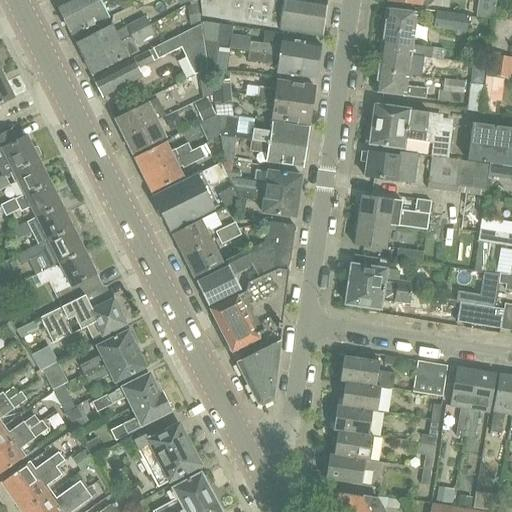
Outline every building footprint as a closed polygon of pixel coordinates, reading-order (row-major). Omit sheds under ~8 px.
[(64,19),(101,0),(60,0),(56,2),(64,19)] [(101,0),(64,19),(72,35),(107,17),(103,9),(119,0),(101,0)] [(280,30),(321,37),(327,0),(325,0),(200,0),(202,16),(281,28),(280,30)] [(477,0),(475,16),(494,19),(496,0),(477,0)] [(198,6),(187,8),(190,26),(200,21),(198,6)] [(383,29),(414,34),(416,22),(418,12),(386,8),(383,29)] [(435,11),(433,29),(467,33),(469,15),(435,11)] [(76,43),(84,58),(149,26),(145,17),(116,32),(112,24),(76,43)] [(202,22),(206,45),(219,47),(222,25),(202,22)] [(200,24),(152,48),(153,49),(158,59),(181,48),(194,75),(198,73),(207,68),(200,24)] [(154,34),(149,26),(84,58),(93,75),(139,52),(135,44),(154,34)] [(413,44),(414,34),(383,29),(380,50),(423,56),(443,59),(445,48),(413,44)] [(250,42),(249,51),(318,61),(321,44),(282,38),(281,46),(250,42)] [(209,68),(216,69),(219,47),(206,45),(209,68)] [(132,59),(94,78),(104,96),(141,77),(138,69),(154,61),(158,59),(153,49),(133,59),(132,59)] [(380,50),(377,71),(409,75),(420,77),(421,65),(423,56),(380,50)] [(278,73),(316,79),(318,61),(249,51),(248,60),(279,65),(278,73)] [(488,52),(485,76),(507,79),(510,58),(500,56),(500,53),(488,52)] [(211,93),(207,68),(198,73),(202,98),(211,93)] [(407,86),(409,75),(377,71),(375,91),(426,98),(428,88),(407,86)] [(0,104),(13,98),(1,72),(0,72),(0,104)] [(213,81),(215,93),(230,91),(229,79),(213,81)] [(443,79),(442,90),(449,91),(448,101),(462,103),(465,82),(443,79)] [(260,88),(259,98),(312,106),(315,87),(278,81),(277,90),(260,88)] [(470,83),(466,111),(480,113),(483,98),(484,85),(470,83)] [(230,91),(215,93),(216,105),(232,103),(230,91)] [(124,136),(157,120),(165,116),(157,98),(148,103),(115,119),(124,136)] [(273,119),(309,124),(312,106),(259,98),(257,108),(274,111),(273,119)] [(494,100),(483,98),(480,113),(492,115),(494,100)] [(202,122),(204,120),(215,115),(207,99),(195,105),(202,122)] [(443,114),(409,109),(377,104),(376,106),(372,108),(371,115),(374,117),(373,123),(451,135),(452,126),(451,126),(452,120),(442,119),(443,114)] [(216,106),(216,115),(232,116),(231,105),(216,106)] [(208,128),(218,123),(216,115),(215,115),(204,120),(208,128)] [(165,137),(160,126),(157,120),(124,136),(132,153),(165,137)] [(511,166),(511,127),(472,122),(467,160),(503,165),(511,166)] [(254,129),(252,139),(306,148),(309,129),(272,123),(271,132),(254,129)] [(405,138),(432,142),(430,155),(448,158),(451,135),(373,123),(372,129),(369,128),(368,140),(370,141),(370,143),(404,148),(405,138)] [(0,172),(3,177),(5,176),(14,172),(39,159),(42,155),(38,147),(33,147),(28,136),(3,148),(3,149),(0,150),(0,172)] [(236,138),(220,137),(223,159),(232,160),(236,138)] [(304,167),(306,148),(252,139),(250,150),(267,153),(266,161),(304,167)] [(134,157),(143,174),(179,157),(192,151),(187,143),(170,151),(166,142),(134,157)] [(199,147),(192,151),(179,157),(143,174),(151,192),(183,176),(178,167),(181,166),(183,169),(205,158),(199,147)] [(368,152),(365,176),(397,180),(412,182),(414,171),(416,155),(399,152),(399,156),(379,153),(368,152)] [(427,188),(466,194),(485,196),(488,176),(489,165),(431,157),(427,188)] [(39,159),(14,172),(25,194),(51,182),(39,159)] [(233,188),(245,190),(300,197),(303,176),(269,171),(267,181),(246,178),(240,177),(241,174),(231,173),(232,160),(223,159),(222,162),(220,163),(224,172),(227,177),(232,187),(233,188)] [(153,196),(171,230),(219,206),(209,186),(227,177),(224,172),(220,163),(220,162),(153,196)] [(503,167),(489,165),(488,176),(511,179),(511,166),(503,165),(503,167)] [(5,176),(3,177),(0,178),(0,190),(10,185),(5,176)] [(31,207),(37,217),(62,205),(51,182),(25,194),(1,207),(6,217),(19,210),(21,212),(31,207)] [(238,199),(233,188),(232,187),(217,194),(223,206),(238,199)] [(297,217),(300,197),(245,190),(233,188),(238,199),(244,199),(244,200),(265,203),(263,213),(297,217)] [(362,194),(357,220),(389,225),(397,226),(399,211),(400,201),(362,194)] [(429,215),(431,202),(416,199),(414,213),(429,215)] [(73,227),(62,205),(37,217),(48,240),(73,227)] [(429,215),(414,213),(399,211),(397,226),(427,231),(429,215)] [(201,220),(173,234),(183,256),(212,241),(208,233),(222,226),(215,213),(201,220)] [(511,223),(481,219),(481,221),(480,228),(498,231),(511,233),(511,223)] [(385,250),(389,225),(357,220),(354,244),(385,250)] [(13,229),(18,239),(32,231),(27,221),(13,229)] [(280,268),(290,263),(296,225),(271,222),(267,223),(265,243),(248,251),(255,264),(260,276),(280,268)] [(235,223),(226,227),(231,239),(240,234),(235,223)] [(49,268),(59,263),(84,250),(73,227),(48,240),(16,255),(20,264),(42,253),(49,268)] [(222,243),(231,239),(226,227),(216,232),(222,243)] [(511,233),(498,231),(480,228),(479,233),(478,241),(511,246),(511,233)] [(223,264),(212,241),(183,256),(195,278),(223,264)] [(422,264),(423,251),(399,248),(397,260),(422,264)] [(84,250),(59,263),(49,268),(35,275),(40,284),(64,272),(71,286),(55,294),(61,306),(80,297),(85,295),(93,290),(87,278),(96,273),(84,250)] [(234,274),(255,264),(248,251),(227,261),(229,265),(196,281),(208,305),(241,289),(234,274)] [(350,277),(348,285),(412,294),(414,283),(398,281),(399,272),(376,269),(378,257),(354,254),(353,265),(347,265),(346,276),(350,277)] [(210,309),(260,407),(273,400),(272,395),(284,298),(288,270),(280,268),(260,276),(249,281),(245,291),(210,309)] [(511,275),(508,275),(499,274),(498,283),(505,284),(504,290),(511,290),(511,275)] [(348,285),(347,292),(344,294),(343,298),(346,301),(345,304),(380,309),(382,300),(409,304),(409,307),(428,310),(430,297),(412,294),(348,285)] [(85,295),(80,297),(61,306),(39,317),(51,342),(86,325),(93,338),(123,323),(122,321),(125,319),(120,307),(116,309),(112,300),(91,309),(85,295)] [(458,305),(456,321),(478,325),(479,325),(500,329),(502,312),(493,311),(482,309),(458,305)] [(511,305),(505,305),(501,329),(511,330),(511,305)] [(79,364),(84,374),(136,348),(133,342),(135,338),(132,333),(128,332),(127,330),(96,345),(100,354),(79,364)] [(48,346),(31,355),(40,370),(56,361),(48,346)] [(139,354),(136,348),(84,374),(88,383),(110,372),(114,381),(145,366),(144,363),(145,359),(143,354),(139,354)] [(340,381),(380,387),(391,389),(393,374),(377,371),(379,362),(344,356),(340,381)] [(414,381),(424,382),(427,363),(417,361),(414,381)] [(42,370),(53,390),(67,383),(57,362),(42,370)] [(434,383),(437,364),(427,363),(424,382),(434,383)] [(434,383),(424,382),(414,381),(413,392),(442,397),(447,366),(437,364),(434,383)] [(465,437),(476,370),(457,367),(450,406),(460,408),(455,436),(465,437)] [(495,373),(476,370),(465,437),(474,439),(479,411),(489,412),(495,373)] [(125,395),(131,406),(162,391),(157,381),(153,383),(148,373),(91,401),(96,410),(125,395)] [(511,413),(511,376),(500,374),(490,430),(500,432),(503,414),(511,415),(511,413)] [(336,405),(336,406),(376,412),(380,387),(340,381),(340,383),(345,384),(342,406),(336,405)] [(63,385),(53,391),(64,412),(74,407),(63,385)] [(0,405),(7,400),(17,393),(13,387),(3,394),(2,392),(0,393),(0,405)] [(21,391),(17,393),(7,400),(0,405),(0,427),(3,425),(0,419),(0,415),(12,407),(26,398),(21,391)] [(171,410),(162,391),(131,406),(136,416),(111,429),(116,438),(171,410)] [(430,420),(437,421),(440,405),(433,404),(430,420)] [(336,406),(332,430),(373,436),(368,435),(372,412),(376,413),(376,412),(336,406)] [(65,413),(75,433),(87,427),(77,407),(65,413)] [(0,449),(28,429),(39,421),(33,414),(23,421),(8,431),(3,425),(0,427),(0,449)] [(0,472),(24,455),(19,447),(31,439),(32,439),(47,428),(42,419),(39,421),(28,429),(0,449),(0,472)] [(430,420),(426,444),(433,445),(437,421),(430,420)] [(167,422),(134,440),(158,485),(173,478),(199,464),(194,453),(195,450),(191,442),(188,442),(186,438),(180,427),(178,424),(170,428),(167,422)] [(329,454),(329,455),(380,462),(369,460),(373,436),(332,430),(332,432),(338,433),(334,455),(329,454)] [(83,444),(91,460),(105,453),(97,437),(83,444)] [(424,456),(422,468),(430,469),(432,454),(433,445),(426,444),(424,456)] [(72,458),(80,470),(92,462),(84,450),(72,458)] [(9,491),(13,496),(54,465),(63,459),(58,452),(34,468),(29,461),(2,481),(3,482),(3,485),(6,491),(9,491)] [(325,479),(340,482),(339,489),(371,494),(372,486),(360,484),(363,470),(379,472),(380,462),(329,455),(325,479)] [(22,511),(50,491),(45,483),(59,473),(54,465),(13,496),(17,502),(17,503),(22,511)] [(427,485),(430,469),(422,468),(420,484),(427,485)] [(150,511),(176,511),(212,493),(208,485),(209,481),(206,475),(202,474),(201,473),(174,487),(179,497),(150,511)] [(52,511),(76,495),(86,489),(80,481),(55,498),(50,491),(22,511),(52,511)] [(115,500),(121,511),(144,499),(138,487),(115,500)] [(76,495),(52,511),(67,511),(81,503),(90,496),(86,489),(76,495)] [(450,503),(452,492),(437,489),(435,501),(450,503)] [(384,511),(377,498),(328,491),(339,511),(384,511)] [(491,511),(494,494),(475,491),(473,508),(491,511)] [(216,500),(212,493),(176,511),(222,511),(223,507),(220,501),(216,500)] [(472,497),(459,495),(458,507),(471,509),(472,497)]
